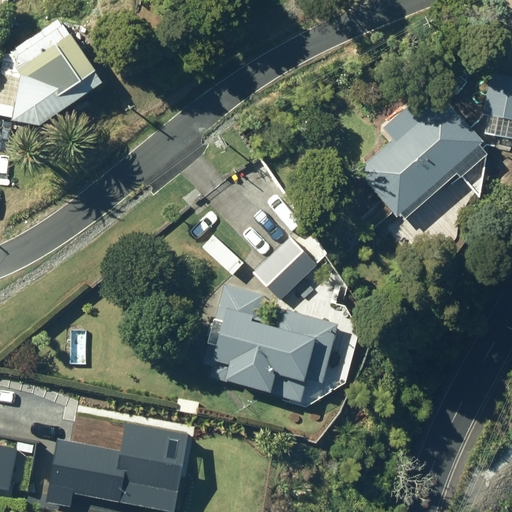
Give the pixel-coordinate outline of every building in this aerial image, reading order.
[(24,121),(52,127),(113,86),(109,80),(113,77),(78,24),(31,55),(28,67),(33,75),(24,121)] [(492,111),(489,130),(511,133),(511,70),(494,68),(487,110),(492,111)] [(388,195),(399,208),(403,213),(490,136),(447,90),(427,108),(417,97),(387,124),(396,136),(362,166),(388,195)] [(365,216),(376,228),(399,208),(388,195),(365,216)] [(259,269),(285,296),(322,261),(296,234),(259,269)] [(214,374),(308,397),(314,374),(331,377),(345,318),(280,304),(277,316),(264,312),(269,290),(228,281),(207,360),(217,362),(214,374)] [(208,399),(216,382),(199,373),(191,390),(208,399)] [(59,499),(75,502),(77,490),(126,498),(128,482),(156,487),(168,421),(132,416),(128,445),(61,434),(52,486),(61,488),(59,499)] [(0,484),(33,490),(41,450),(0,442),(0,484)]
